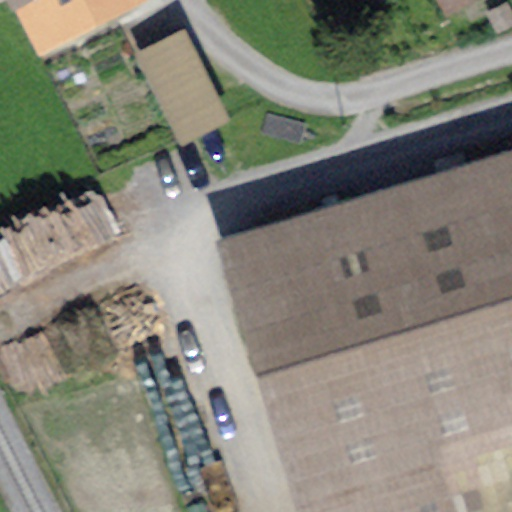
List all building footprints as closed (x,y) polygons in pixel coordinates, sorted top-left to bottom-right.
[(16,0),(36,37),(105,0),(16,0)] [(440,0),(447,12),(468,0),(440,0)] [(138,48),(176,142),(226,122),(188,27),(138,48)] [(511,167),(233,252),(306,491),(332,483),(511,428),(511,167)] [(511,428),(332,483),(341,511),(511,511),(511,501),(510,495),(511,494),(511,428)]
